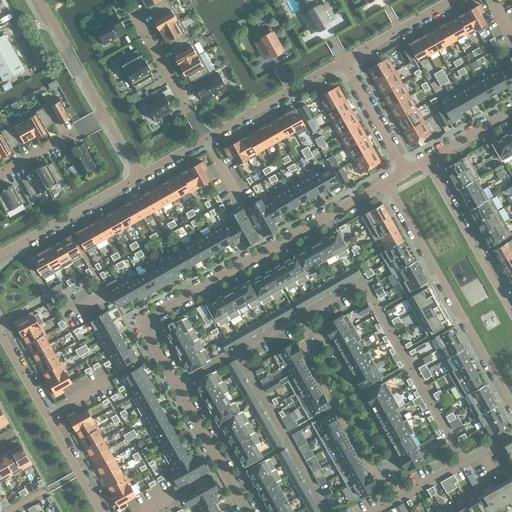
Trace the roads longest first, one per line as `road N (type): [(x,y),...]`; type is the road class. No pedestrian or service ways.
road 1 (residential): [(177,387),(142,326),(150,316),(386,183)]
road 2 (residential): [(237,353),(361,282),(464,461)]
road 3 (residential): [(386,183),(511,401)]
road 4 (residential): [(0,333),(103,511)]
road 5 (residential): [(237,353),(328,511)]
road 6 (residential): [(511,316),(425,161)]
road 7 (residential): [(140,177),(0,257)]
road 8 (residential): [(345,62),(207,141)]
road 9 (residential): [(207,141),(133,12)]
road 10 (residential): [(248,511),(177,387)]
road 11 (residential): [(39,0),(104,116)]
road 12 (residential): [(456,0),(345,62)]
road 13 (residential): [(404,172),(345,62)]
road 14 (unclassified): [(0,176),(104,116)]
